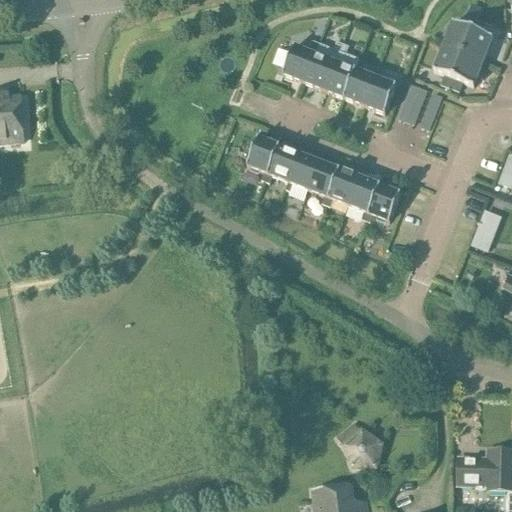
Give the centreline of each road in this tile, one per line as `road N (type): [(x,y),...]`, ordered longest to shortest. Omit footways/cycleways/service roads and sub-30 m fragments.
road 1 (residential): [(391,321),(129,165),(100,137),(84,74),(98,5)]
road 2 (residential): [(391,321),(453,181)]
road 3 (residential): [(511,376),(457,360),(391,321)]
